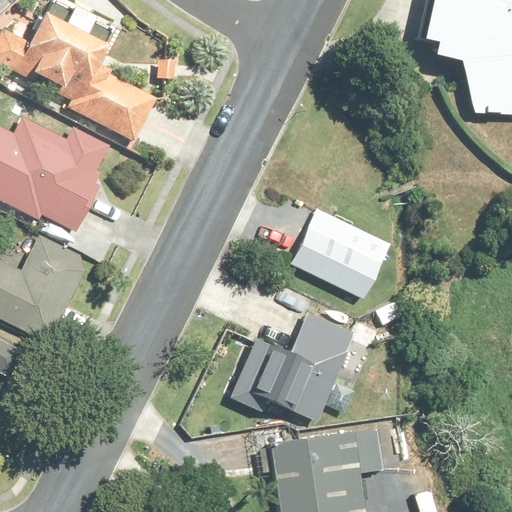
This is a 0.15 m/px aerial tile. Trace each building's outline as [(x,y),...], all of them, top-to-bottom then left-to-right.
[(511,0),(425,0),(416,38),(430,41),(429,52),(455,58),(472,111),(511,114),(511,0)] [(39,75),(59,85),(56,91),(73,100),(69,107),(136,142),(155,103),(109,79),(113,71),(97,63),(107,44),(48,13),(34,39),(6,24),(0,35),(0,62),(36,81),(39,75)] [(43,214),(74,229),(102,173),(95,170),(107,147),(73,130),(66,143),(20,120),(12,136),(0,129),(0,199),(40,220),(43,214)] [(361,299),(388,242),(314,208),(287,265),(361,299)] [(22,272),(0,260),(0,317),(50,342),(91,262),(40,236),(22,272)] [(258,341),(233,398),(249,405),(256,390),(317,418),(335,378),(362,390),(376,360),(349,348),(354,335),(334,326),(341,310),(318,299),(292,357),(258,341)] [(0,336),(0,408),(1,408),(28,351),(0,336)] [(384,471),(379,431),(272,444),(280,511),(363,511),(359,474),(384,471)]
